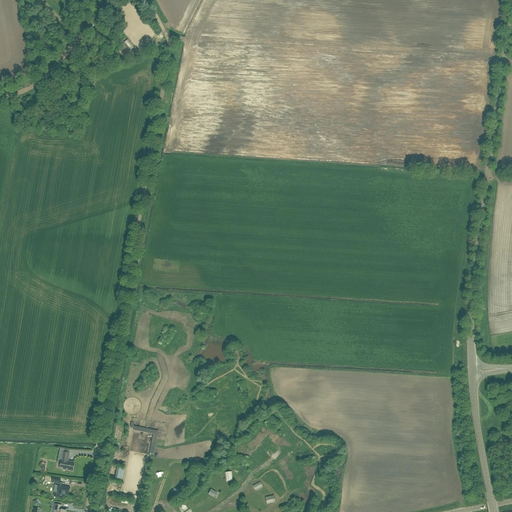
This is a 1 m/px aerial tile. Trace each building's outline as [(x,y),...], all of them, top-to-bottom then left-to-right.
[(126,41),(125,39),(116,46),(124,55),(131,50),(124,42),(126,41)] [(133,430),(132,434),(148,437),(145,456),(149,457),(153,434),(133,430)] [(70,453),(64,452),(62,460),(61,460),(60,469),(73,471),(75,463),(68,461),(70,453)] [(117,467),(114,481),(122,482),(125,469),(117,467)] [(70,487),(59,485),(58,493),(55,493),(54,497),(62,498),(63,494),(69,495),(70,487)]
